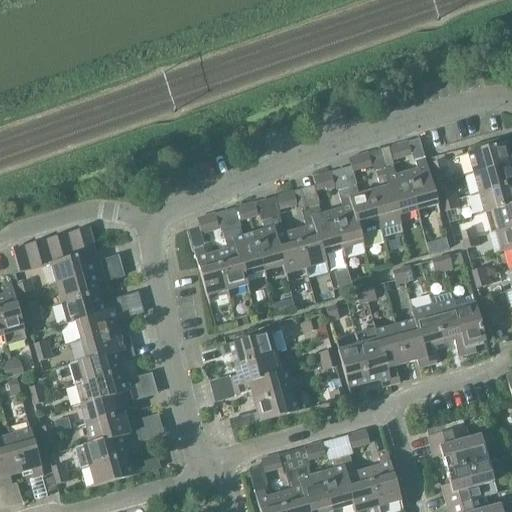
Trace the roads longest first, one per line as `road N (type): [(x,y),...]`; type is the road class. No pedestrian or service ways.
road 1 (residential): [(152,221),(328,143),(511,102)]
road 2 (residential): [(198,464),(171,354),(152,221)]
road 3 (residential): [(217,458),(387,410)]
road 4 (residential): [(0,239),(83,212),(152,221)]
road 5 (residential): [(387,410),(406,394),(495,368),(511,354)]
road 6 (residential): [(81,511),(176,486),(198,464)]
